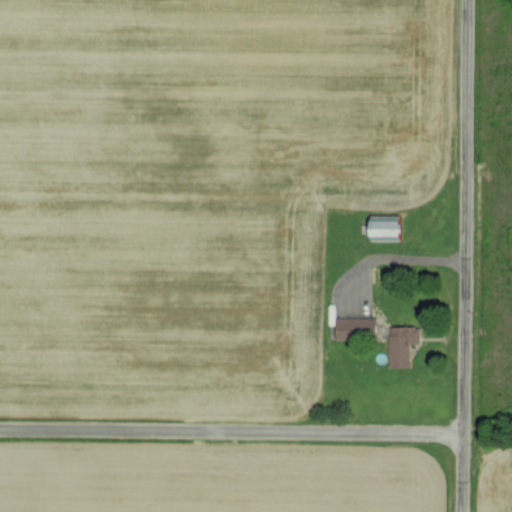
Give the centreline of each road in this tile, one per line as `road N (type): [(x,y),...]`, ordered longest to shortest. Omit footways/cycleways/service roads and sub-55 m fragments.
road 1 (tertiary): [(465,511),(469,0)]
road 2 (residential): [(468,437),(0,429)]
